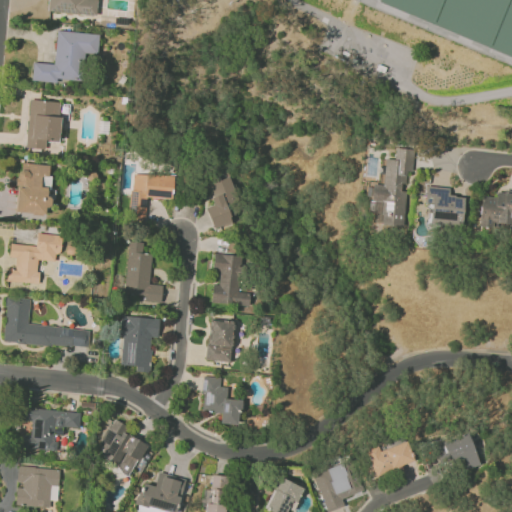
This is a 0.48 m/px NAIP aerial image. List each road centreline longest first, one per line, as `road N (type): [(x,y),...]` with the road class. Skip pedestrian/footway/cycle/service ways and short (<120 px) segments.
road 1 (residential): [(0,374),(99,384),(214,449),(252,458),(306,443),(406,365),(511,361)]
road 2 (residential): [(252,458),(248,511),(378,503),(427,480)]
road 3 (residential): [(154,413),(178,368),(182,233)]
